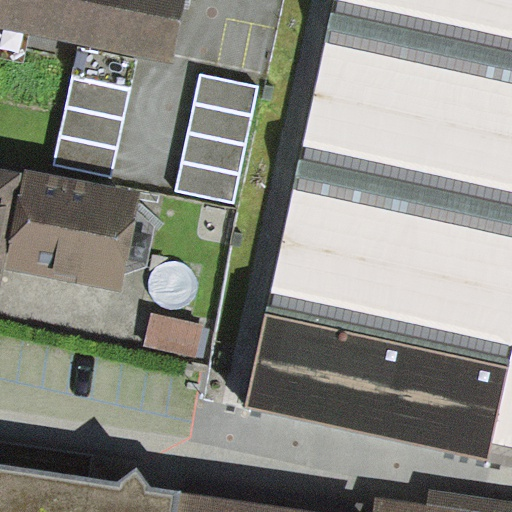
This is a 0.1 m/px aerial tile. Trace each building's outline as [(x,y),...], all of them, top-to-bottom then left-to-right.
[(0,0),(0,26),(171,64),(184,0),(0,0)] [(511,0),(337,0),(248,404),(490,458),(493,443),(511,447),(511,0)] [(54,164),(113,178),(139,61),(81,48),(54,164)] [(205,71),(178,192),(232,204),(260,84),(205,71)] [(0,279),(2,269),(23,173),(0,168),(0,279)] [(140,190),(24,168),(23,173),(2,269),(120,294),(124,273),(147,265),(154,230),(135,212),(140,190)] [(118,486),(0,466),(0,511),(462,511),(376,500),(374,511),(312,511),(150,491),(138,471),(118,486)]
